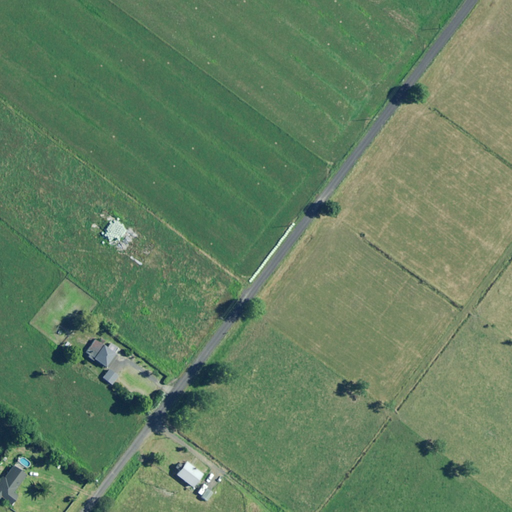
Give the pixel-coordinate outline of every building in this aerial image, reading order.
[(128,228),(104,211),(90,230),(114,247),(128,228)] [(106,348),(102,345),(105,340),(100,337),(97,342),(93,339),(84,353),(108,368),(116,354),(114,353),(117,348),(109,343),(106,348)] [(111,385),(117,376),(108,369),(102,378),(111,385)] [(201,474),(185,462),(175,475),(191,487),(201,474)] [(0,482),(0,497),(2,499),(1,501),(8,506),(17,495),(13,492),(26,475),(12,466),(0,482)] [(211,493),(206,489),(200,497),(205,501),(211,493)]
